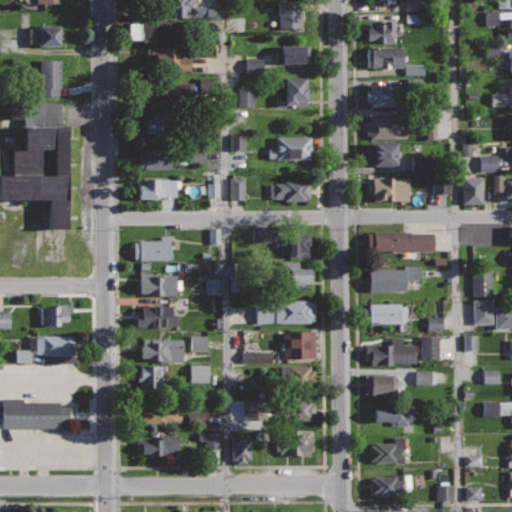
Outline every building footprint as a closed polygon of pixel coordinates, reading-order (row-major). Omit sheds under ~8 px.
[(157,0),(157,17),(184,17),(184,7),(190,6),(190,17),(216,16),(216,4),(193,4),(193,0),(157,0)] [(404,0),(405,23),(417,22),(416,0),(404,0)] [(511,0),(496,0),(496,8),(511,8),(511,0)] [(304,1),(278,2),(278,27),(299,27),(299,11),(305,11),(304,1)] [(497,11),(484,11),(484,25),(497,26),(497,11)] [(394,19),(383,19),(383,22),(367,22),(367,39),(374,39),(374,41),(394,41),(394,19)] [(174,21),(128,22),(128,40),(174,39),(174,21)] [(59,25),(36,24),(36,27),(29,27),(28,43),(59,44),(59,25)] [(484,56),(497,55),(497,43),(484,43),(484,56)] [(309,45),(281,45),(281,51),(275,51),(275,63),(309,62),(309,45)] [(175,46),(144,47),(145,64),(151,64),(151,72),(190,71),(190,56),(176,57),(175,46)] [(403,46),(366,46),(366,66),(403,66),(403,46)] [(61,59),(39,59),(39,94),(58,94),(58,87),(61,86),(61,59)] [(244,59),(244,75),(260,75),(259,59),(244,59)] [(403,76),(423,75),(423,64),(403,64),(403,76)] [(305,77),(283,77),(283,80),(275,80),(275,106),(285,106),(285,104),(290,104),(290,106),(305,106),(305,77)] [(193,83),(145,81),(144,105),(192,107),(193,83)] [(397,84),(369,84),(369,89),(365,89),(365,102),(368,102),(368,107),(397,107),(397,84)] [(511,86),(503,86),(503,92),(490,92),(491,106),(511,106),(511,86)] [(253,107),(253,87),(237,87),(237,107),(253,107)] [(63,100),(0,101),(0,119),(22,119),(23,146),(12,146),(13,172),(0,172),(0,198),(49,198),(50,226),(66,225),(63,100)] [(167,112),(149,112),(149,117),(146,117),(146,130),(153,130),(154,137),(167,137),(167,112)] [(395,116),(366,116),(366,134),(369,134),(369,137),(405,138),(405,121),(395,121),(395,116)] [(244,135),(228,135),(228,150),(243,150),(244,135)] [(309,136),(275,136),(275,147),(267,147),(267,157),(309,157),(309,136)] [(396,142),(373,142),(373,146),(364,146),(364,163),(400,163),(400,150),(396,150),(396,142)] [(511,145),(504,145),(505,154),(477,154),(477,152),(472,152),(471,142),(462,142),(462,155),(458,155),(458,170),(497,170),(496,166),(511,165),(511,145)] [(168,147),(137,148),(138,168),(179,167),(178,162),(185,161),(184,150),(168,151),(168,147)] [(204,164),(205,148),(188,148),(188,163),(204,164)] [(411,173),(431,173),(431,158),(411,157),(411,173)] [(410,176),(394,176),(394,173),(367,172),(367,197),(373,197),(373,200),(410,200),(410,176)] [(511,179),(503,179),(503,173),(493,174),(493,190),(506,189),(506,196),(511,195),(511,179)] [(431,194),(448,194),(448,176),(430,177),(431,194)] [(176,178),(140,178),(140,184),(137,184),(137,197),(176,197),(176,178)] [(244,178),(228,178),(228,199),(243,200),(244,178)] [(304,178),(283,179),(283,181),(268,182),(269,197),(284,196),(284,200),(304,199),(304,196),(309,196),(309,182),(304,182),(304,178)] [(480,178),(461,178),(461,206),(480,206),(480,178)] [(206,197),(218,198),(218,184),(207,183),(206,197)] [(308,234),(288,235),(287,226),(273,226),(274,245),(280,244),(280,252),(288,252),(288,256),(308,255),(308,234)] [(208,244),(219,245),(219,228),(208,228),(208,244)] [(251,228),(251,243),(269,243),(269,228),(251,228)] [(411,231),(367,232),(368,251),(433,249),(433,233),(411,233),(411,231)] [(169,235),(160,235),(160,239),(133,240),(133,259),(170,257),(169,235)] [(298,261),(280,262),(280,287),(311,287),(311,268),(298,268),(298,261)] [(420,266),(403,266),(403,268),(368,268),(368,291),(406,290),(406,279),(420,279),(420,266)] [(471,297),(491,297),(491,270),(470,271),(471,297)] [(176,274),(152,275),(152,271),(139,271),(139,292),(150,292),(150,295),(176,294),(176,274)] [(218,279),(204,280),(205,295),(219,295),(218,279)] [(313,298),(273,299),(274,305),(255,305),(255,321),(313,321),(313,298)] [(471,300),(471,324),(491,324),(491,300),(471,300)] [(400,302),(368,303),(368,323),(407,322),(406,305),(400,305),(400,302)] [(67,303),(38,304),(38,323),(60,323),(59,320),(68,320),(67,303)] [(171,305),(140,305),(140,310),(135,310),(135,326),(177,326),(177,314),(171,314),(171,305)] [(511,305),(494,306),(494,328),(511,327),(511,305)] [(0,328),(9,329),(9,312),(0,312),(0,328)] [(441,331),(442,317),(426,317),(426,331),(441,331)] [(315,330),(283,330),(283,358),(315,357),(315,330)] [(74,335),(29,335),(29,348),(15,348),(15,361),(31,360),(31,355),(74,354),(74,335)] [(476,351),(476,336),(463,335),(462,350),(476,351)] [(206,336),(190,336),(190,351),(205,352),(206,336)] [(403,336),(390,336),(390,343),(365,344),(365,358),(370,358),(370,364),(391,364),(391,361),(414,361),(413,344),(403,344),(403,336)] [(437,336),(419,337),(419,359),(438,359),(437,336)] [(183,338),(140,337),(140,356),(150,356),(150,358),(183,359),(183,338)] [(167,365),(140,364),(139,391),(162,392),(162,369),(167,369),(167,365)] [(310,364),(279,365),(280,381),(296,380),(296,388),(310,387),(310,381),(314,381),(314,370),(311,370),(310,364)] [(208,365),(189,365),(188,383),(208,383),(208,365)] [(430,371),(414,370),(413,385),(430,385),(430,371)] [(497,384),(497,370),(482,370),(482,384),(497,384)] [(397,375),(364,375),(364,393),(397,393),(397,375)] [(23,397),(1,397),(1,426),(59,427),(59,421),(67,421),(67,406),(59,406),(59,401),(23,400),(23,397)] [(311,398),(284,399),(284,421),(311,421),(311,414),(314,414),(314,403),(311,403),(311,398)] [(263,400),(242,401),(242,419),(263,419),(263,400)] [(482,416),(510,415),(510,429),(511,429),(511,402),(498,403),(498,402),(482,402),(482,416)] [(416,408),(407,408),(407,403),(391,403),(391,407),(375,408),(376,420),(389,419),(389,424),(406,423),(406,421),(416,420),(416,408)] [(175,407),(141,407),(141,421),(157,421),(157,426),(178,426),(178,421),(180,421),(180,414),(175,414),(175,407)] [(193,424),(207,425),(208,413),(193,412),(193,424)] [(312,428),(278,429),(279,454),(304,453),(304,445),(312,444),(312,428)] [(204,442),(203,450),(219,450),(219,433),(198,432),(197,442),(204,442)] [(178,435),(159,435),(159,438),(136,438),(136,453),(150,452),(150,455),(167,455),(167,452),(179,452),(178,435)] [(245,436),(231,436),(231,456),(236,456),(236,464),(245,464),(245,458),(250,458),(250,438),(245,438),(245,436)] [(404,436),(393,436),(393,442),(369,442),(370,459),(374,459),(374,462),(404,461),(404,436)] [(464,465),(479,466),(480,456),(464,455),(464,465)] [(403,473),(393,473),(393,475),(376,476),(376,479),(370,479),(370,493),(374,493),(374,495),(404,495),(403,473)] [(435,500),(450,500),(450,485),(435,484),(435,500)] [(464,500),(479,500),(479,487),(464,487),(464,500)]
